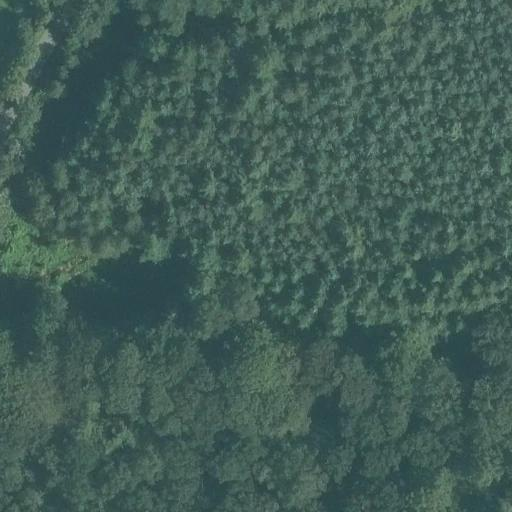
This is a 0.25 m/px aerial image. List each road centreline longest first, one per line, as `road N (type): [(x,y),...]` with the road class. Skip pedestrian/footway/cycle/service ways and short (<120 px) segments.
road 1 (track): [(0,348),(315,365),(511,341)]
road 2 (tertiary): [(0,132),(74,0)]
